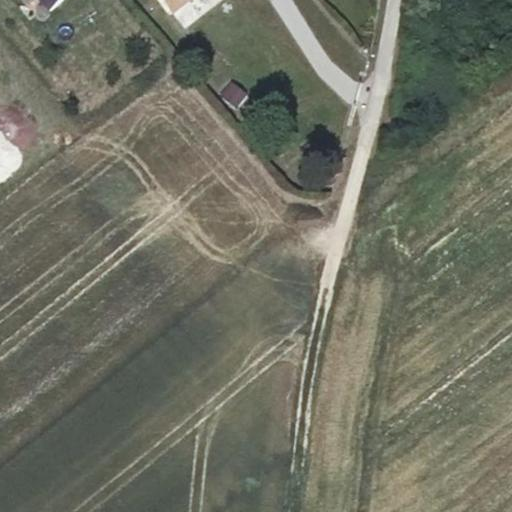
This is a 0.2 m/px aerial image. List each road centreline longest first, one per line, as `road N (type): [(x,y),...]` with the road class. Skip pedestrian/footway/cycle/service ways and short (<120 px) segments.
road 1 (track): [(344,207),(283,465),(284,511)]
road 2 (residential): [(388,0),(344,207)]
